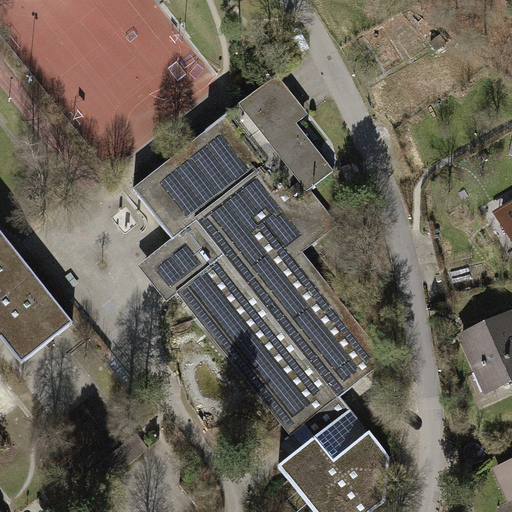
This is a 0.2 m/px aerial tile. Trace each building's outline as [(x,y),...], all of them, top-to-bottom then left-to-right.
[(307,115),(277,77),(134,191),(174,241),(167,247),(194,280),(178,293),(292,435),(293,434),(340,397),(386,360),(301,254),(338,225),(310,190),(333,172),(296,125),(307,115)] [(511,213),(502,220),(511,237),(511,213)] [(10,270),(0,257),(0,337),(22,365),(73,324),(22,261),(10,270)] [(511,323),(509,316),(463,337),(488,391),(511,380),(511,323)] [(340,397),(293,434),(304,447),(278,468),(313,511),(372,511),(385,502),(390,458),(392,457),(392,448),(380,446),(340,397)] [(96,491),(149,449),(130,425),(69,474),(76,483),(84,477),(96,491)] [(511,463),(498,470),(511,500),(511,499),(511,463)] [(76,483),(69,474),(44,494),(58,511),(84,492),(76,483)] [(208,498),(191,476),(180,485),(197,507),(208,498)]
